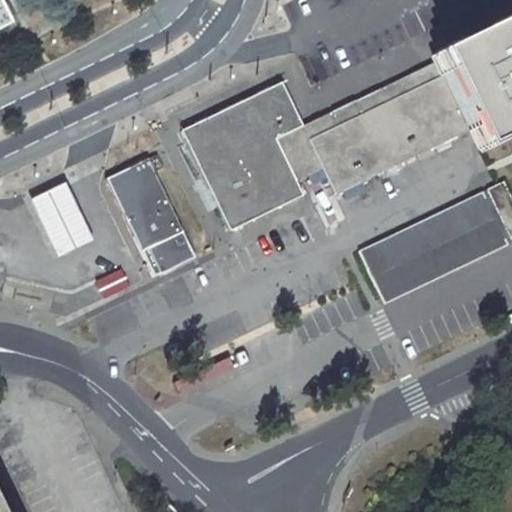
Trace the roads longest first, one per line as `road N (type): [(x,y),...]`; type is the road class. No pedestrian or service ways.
road 1 (unclassified): [(208,508),(511,347)]
road 2 (tertiary): [(0,161),(193,68),(243,0)]
road 3 (tertiary): [(0,352),(48,362),(88,387),(208,508)]
road 4 (tertiary): [(179,0),(151,33),(0,108)]
